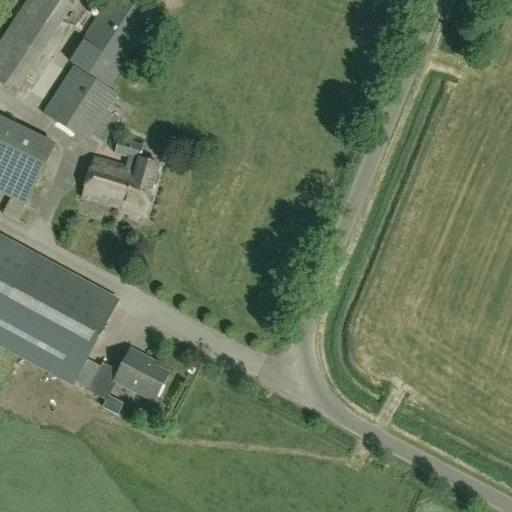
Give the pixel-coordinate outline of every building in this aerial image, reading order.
[(0,82),(17,94),(74,7),(63,0),(30,0),(0,46),(0,82)] [(109,89),(156,16),(131,0),(107,0),(68,62),(109,89)] [(106,112),(116,96),(74,69),(44,116),(86,143),(90,136),(102,144),(117,119),(106,112)] [(55,148),(0,126),(0,197),(24,209),(55,148)] [(128,159),(125,169),(94,160),(82,200),(145,216),(159,165),(140,161),(144,147),(118,141),(115,155),(128,159)] [(119,300),(35,254),(0,235),(0,343),(74,384),(119,300)] [(120,373),(102,364),(88,393),(107,402),(116,383),(155,402),(168,375),(151,366),(152,362),(131,352),(120,373)]
